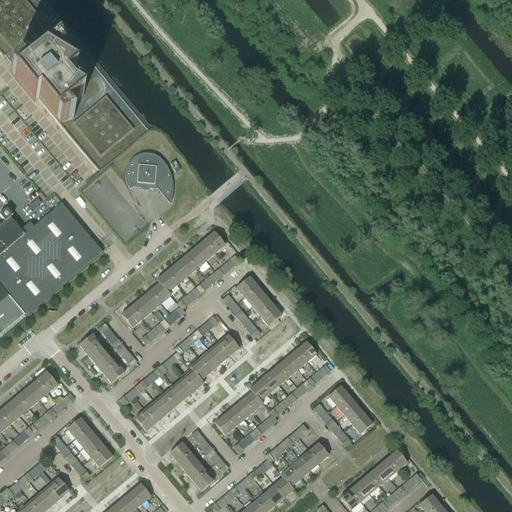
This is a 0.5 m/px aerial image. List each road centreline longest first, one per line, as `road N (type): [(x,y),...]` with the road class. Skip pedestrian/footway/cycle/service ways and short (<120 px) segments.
road 1 (unknown): [(511,275),(334,57)]
road 2 (residential): [(42,339),(169,231)]
road 3 (residential): [(186,509),(99,406)]
